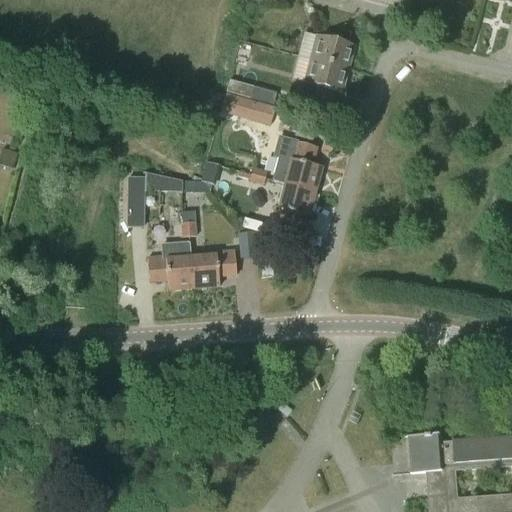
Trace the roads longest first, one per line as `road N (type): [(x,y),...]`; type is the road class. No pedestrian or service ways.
road 1 (unclassified): [(308,328),(0,338)]
road 2 (residential): [(308,328),(387,44)]
road 3 (unclassified): [(511,352),(408,329),(308,328)]
road 4 (residential): [(387,44),(511,75)]
